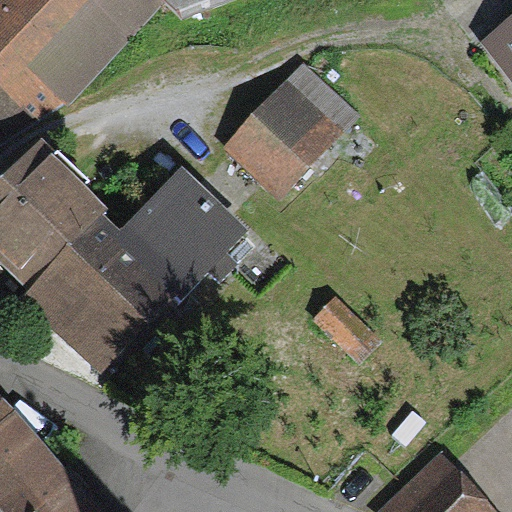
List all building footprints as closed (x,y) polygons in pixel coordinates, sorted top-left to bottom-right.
[(0,0),(0,148),(49,92),(69,110),(164,0),(0,0)] [(165,0),(162,17),(205,0),(165,0)] [(511,24),(483,48),(511,84),(511,24)] [(285,84),(228,149),(283,197),(340,132),(285,84)] [(40,153),(0,193),(0,267),(100,366),(233,232),(174,174),(118,230),(40,153)] [(101,511),(0,399),(0,511),(101,511)] [(491,511),(437,461),(389,511),(491,511)]
